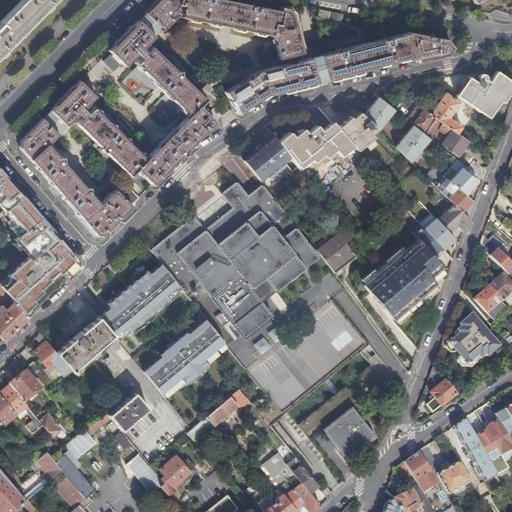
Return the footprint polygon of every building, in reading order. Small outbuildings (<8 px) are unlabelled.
[(0,53),(13,40),(34,19),(52,0),(21,0),(0,22),(0,53)] [(115,129),(116,128),(100,113),(89,102),(95,96),(91,92),(91,84),(83,84),(80,80),(79,80),(50,109),(50,110),(42,118),(38,114),(29,123),(33,127),(20,140),(20,147),(52,184),(54,186),(59,191),(60,193),(95,233),(102,233),(131,204),(115,188),(111,193),(110,192),(99,203),(77,177),(76,176),(71,170),(70,169),(48,144),(58,133),(66,125),(73,118),(77,115),(80,118),(76,122),(96,141),(93,144),(105,157),(109,154),(130,174),(128,176),(133,180),(140,173),(152,184),(180,155),(185,154),(185,149),(214,120),(208,113),(207,114),(199,106),(205,100),(211,106),(214,103),(216,101),(216,99),(215,97),(209,91),(208,92),(203,87),(202,88),(199,92),(181,75),(181,70),(176,70),(151,46),(146,51),(143,48),(148,43),(148,42),(154,36),(155,34),(160,29),(161,28),(163,30),(177,16),(187,18),(189,21),(197,22),(199,20),(209,22),(211,25),(218,26),(220,24),(222,25),(224,25),(230,27),(232,27),(233,27),(233,28),(235,30),(242,31),(244,30),(245,29),(254,31),(254,32),(255,34),(262,35),(264,34),(274,36),(279,59),(303,52),(293,13),(287,8),(281,6),(280,10),(237,1),(235,1),(232,0),(230,0),(158,0),(146,13),(139,20),(109,50),(113,54),(112,55),(119,62),(121,61),(125,65),(132,59),(143,70),(159,85),(159,84),(167,92),(166,92),(176,102),(185,110),(188,114),(145,158),(129,142),(123,136),(122,136),(115,129)] [(314,83),(315,82),(316,82),(327,79),(328,79),(329,79),(331,80),(338,78),(340,76),(350,73),(351,74),(353,75),(360,73),(362,71),(362,70),(414,57),(415,61),(446,55),(449,51),(448,42),(445,39),(417,33),(405,31),(404,32),(390,36),(320,54),(310,57),(258,70),(225,91),(239,113),(269,94),(281,91),(283,92),(292,90),(293,88),(303,85),(306,87),(313,85),(314,83)] [(473,79),(471,78),(458,96),(466,102),(484,114),(496,97),(500,100),(511,84),(500,77),(502,74),(496,70),(489,80),(486,78),(486,77),(485,75),(485,74),(483,73),(482,73),(481,73),(480,74),(479,74),(478,76),(478,78),(473,79)] [(386,90),(374,93),(382,99),(386,90)] [(433,111),(431,114),(433,115),(432,115),(436,118),(457,133),(461,126),(448,117),(459,102),(445,93),(433,111)] [(208,113),(214,120),(214,121),(218,117),(221,114),(215,108),(214,107),(208,113)] [(423,109),(413,123),(412,124),(421,131),(432,115),(433,115),(431,114),(423,109)] [(352,117),(339,130),(352,144),(357,150),(362,145),(363,146),(364,145),(361,142),(371,133),(376,128),(359,111),(352,117)] [(352,117),(350,115),(336,127),(339,130),(352,117)] [(441,143),(457,155),(468,141),(468,140),(457,133),(436,118),(426,135),(431,139),(439,129),(447,135),(441,143)] [(290,132),(278,141),(289,155),(299,167),(310,157),(313,160),(323,152),(325,155),(334,147),(340,154),(342,152),(352,144),(339,130),(336,127),(332,122),(321,130),(317,125),(307,133),(303,128),(293,136),(290,132)] [(374,137),(371,133),(361,142),(364,145),(374,137)] [(255,150),(243,160),(259,179),(267,173),(271,178),(285,166),(281,161),(289,155),(278,141),(273,135),(261,145),(260,143),(253,149),(255,150)] [(251,147),(253,149),(260,143),(258,141),(251,147)] [(310,157),(299,167),(307,176),(323,197),(334,187),(331,184),(353,166),(342,152),(340,154),(334,147),(325,155),(323,152),(313,160),(310,157)] [(445,150),(441,147),(432,158),(436,161),(445,150)] [(459,170),(455,174),(449,180),(465,194),(476,181),(471,176),(474,172),(467,167),(457,159),(452,165),(459,170)] [(474,160),(467,167),(474,172),(483,180),(486,170),(474,160)] [(452,165),(449,169),(455,174),(459,170),(452,165)] [(28,255),(0,279),(0,284),(13,301),(27,316),(38,305),(32,300),(47,285),(63,269),(69,274),(77,266),(77,258),(0,169),(0,205),(4,210),(0,213),(19,234),(13,238),(28,255)] [(444,187),(441,191),(454,203),(462,211),(468,218),(474,202),(465,194),(449,180),(446,178),(440,184),(444,187)] [(194,216),(151,251),(161,264),(181,288),(185,293),(198,282),(226,316),(244,339),(273,315),(262,302),(318,255),(293,224),(261,184),(247,196),(236,181),(221,193),(232,207),(240,216),(212,239),(205,230),(194,216)] [(454,203),(437,219),(449,232),(457,224),(463,231),(468,218),(462,211),(454,203)] [(428,225),(435,232),(431,235),(443,248),(454,238),(449,232),(437,219),(431,212),(427,216),(431,220),(428,224),(428,225)] [(414,233),(420,239),(434,256),(443,248),(431,235),(425,228),(420,223),(412,230),(414,233)] [(428,225),(425,228),(431,235),(435,232),(428,225)] [(348,226),(317,250),(324,259),(334,272),(355,255),(353,253),(344,242),(354,234),(348,226)] [(485,252),(503,271),(507,275),(511,270),(511,265),(496,249),(487,240),(482,235),(480,242),(487,250),(485,252)] [(492,235),(487,240),(496,249),(500,244),(492,235)] [(363,284),(392,319),(425,290),(416,279),(425,272),(434,283),(435,282),(429,276),(441,265),(434,256),(420,239),(408,250),(406,247),(363,284)] [(110,307),(98,317),(113,335),(118,341),(130,331),(131,332),(168,300),(167,299),(181,288),(161,264),(150,273),(147,270),(107,304),(110,307)] [(511,286),(501,273),(487,286),(500,301),(502,299),(509,307),(511,304),(511,290),(511,291),(511,290),(511,286)] [(11,304),(13,301),(0,284),(0,300),(5,297),(11,304)] [(473,298),(486,313),(500,301),(487,286),(473,298)] [(27,316),(13,301),(11,304),(5,309),(0,304),(0,334),(4,339),(5,338),(12,331),(12,330),(27,316)] [(462,321),(458,324),(460,326),(466,333),(462,337),(459,333),(446,344),(445,350),(450,356),(451,355),(454,359),(453,360),(458,365),(464,366),(477,355),(479,358),(483,354),(485,356),(489,353),(490,349),(496,344),(486,332),(485,333),(481,329),(483,328),(473,316),(466,321),(462,321)] [(92,323),(56,353),(70,370),(73,373),(75,372),(73,370),(113,335),(98,317),(92,323)] [(160,357),(143,372),(154,384),(163,395),(171,388),(173,391),(184,381),(186,383),(208,365),(206,363),(218,353),(216,350),(225,343),(216,332),(205,319),(188,334),(186,332),(159,356),(160,357)] [(460,326),(456,330),(459,333),(462,337),(466,333),(460,326)] [(46,341),(34,352),(47,368),(42,372),(40,369),(33,375),(44,387),(47,391),(56,384),(55,382),(62,376),(63,376),(70,370),(56,353),(46,341)] [(429,375),(436,384),(443,379),(433,365),(429,375)] [(9,383),(9,384),(23,401),(39,387),(25,369),(23,371),(18,375),(9,383)] [(0,396),(16,416),(16,415),(27,406),(23,401),(9,384),(7,387),(0,378),(0,396)] [(440,406),(455,394),(444,381),(429,393),(435,399),(428,405),(433,412),(440,406)] [(239,388),(230,395),(237,404),(239,406),(248,399),(246,397),(239,388)] [(120,405),(108,415),(110,418),(121,431),(148,409),(135,393),(120,405)] [(237,404),(230,395),(206,416),(214,426),(215,427),(217,425),(215,423),(222,416),(230,410),(237,404)] [(0,418),(2,420),(4,424),(16,416),(0,396),(0,418)] [(509,425),(511,430),(511,429),(511,403),(503,408),(511,424),(509,425)] [(375,435),(352,405),(323,428),(346,458),(375,435)] [(503,408),(494,414),(498,421),(511,444),(511,443),(511,429),(511,430),(509,425),(511,424),(503,408)] [(108,415),(105,412),(86,428),(91,434),(110,418),(108,415)] [(48,413),(39,421),(52,437),(61,430),(48,413)] [(16,415),(16,416),(4,424),(7,428),(19,419),(16,415)] [(206,416),(190,429),(186,433),(194,443),(214,426),(206,416)] [(452,426),(483,482),(495,475),(493,471),(463,418),(452,426)] [(493,454),(499,451),(500,454),(501,455),(510,450),(511,448),(511,446),(511,444),(498,421),(496,422),(495,420),(488,424),(489,426),(480,431),(493,454)] [(84,429),(64,445),(76,460),(77,460),(93,446),(96,444),(84,429)] [(131,444),(120,430),(112,436),(123,450),(131,444)] [(226,432),(222,435),(231,446),(235,443),(226,432)] [(424,447),(417,451),(429,472),(434,469),(435,469),(432,464),(433,461),(424,447)] [(47,452),(43,448),(31,458),(35,462),(36,462),(47,452)] [(417,451),(403,462),(411,476),(416,483),(420,491),(436,482),(433,478),(429,472),(417,451)] [(0,472),(0,511),(11,511),(19,506),(61,470),(55,462),(47,452),(36,462),(42,469),(23,485),(16,491),(7,481),(0,472)] [(149,465),(140,453),(126,465),(151,493),(159,486),(164,482),(161,479),(149,465)] [(313,511),(320,506),(308,492),(285,464),(276,453),(260,466),(282,494),(275,499),(276,500),(285,511),(292,511),(295,510),(297,511),(313,511)] [(85,511),(83,509),(93,501),(89,496),(95,491),(81,474),(67,456),(63,456),(55,462),(61,470),(80,492),(85,499),(75,508),(69,511),(85,511)] [(159,469),(164,476),(161,479),(164,482),(164,483),(160,486),(167,495),(176,487),(174,485),(181,478),(184,481),(191,475),(188,472),(194,467),(187,459),(182,464),(175,456),(159,469)] [(294,457),(285,464),(308,492),(317,484),(294,457)] [(194,467),(196,470),(196,471),(204,480),(217,470),(207,458),(199,465),(198,463),(194,467)] [(437,476),(433,478),(436,482),(443,494),(446,492),(447,494),(469,481),(458,461),(436,474),(437,476)] [(96,462),(93,465),(97,471),(101,468),(96,462)] [(395,467),(404,480),(411,476),(403,462),(395,467)] [(15,474),(7,481),(16,491),(23,485),(15,474)] [(436,482),(420,491),(432,510),(448,501),(443,494),(436,482)] [(394,497),(393,497),(402,511),(409,511),(421,505),(424,511),(433,511),(432,510),(420,491),(416,483),(394,497)] [(330,491),(326,486),(322,489),(326,494),(330,491)] [(272,488),(268,491),(273,498),(277,494),(272,488)] [(80,492),(69,501),(75,508),(85,499),(80,492)] [(252,511),(250,510),(247,511),(232,511),(233,511),(237,509),(227,496),(206,511),(252,511)] [(30,504),(27,500),(19,506),(22,510),(30,504)] [(285,511),(276,500),(260,511),(285,511)] [(433,511),(454,511),(448,501),(432,510),(433,511)]
